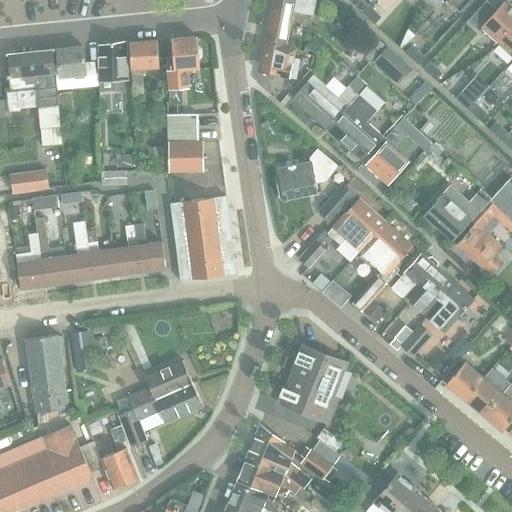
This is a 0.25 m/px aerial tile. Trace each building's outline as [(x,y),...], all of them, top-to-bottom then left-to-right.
[(285,45),(296,49),(285,43),(292,12),(312,17),(315,0),(272,0),(264,40),(285,45)] [(362,0),(350,0),(349,2),(362,13),(369,5),(362,0)] [(448,0),(447,2),(459,13),(470,0),(448,0)] [(486,0),(485,0),(467,20),(479,31),(481,29),(490,37),(511,13),(511,7),(505,0),(496,9),(486,0)] [(369,5),(362,13),(374,24),(381,17),(369,5)] [(511,13),(490,37),(510,56),(511,53),(511,13)] [(172,57),(166,57),(168,90),(189,89),(187,70),(199,69),(199,61),(202,56),(201,48),(197,45),(197,37),(171,39),(172,57)] [(360,52),(370,61),(384,46),(373,37),(360,52)] [(131,75),(133,102),(144,102),(143,74),(146,74),(145,69),(159,68),(157,40),(129,42),(131,75)] [(294,59),(296,49),(285,45),(264,40),(258,72),(256,82),(267,92),(270,78),(273,79),(274,75),(296,79),(299,59),(294,59)] [(99,45),(99,63),(99,82),(127,79),(125,42),(99,45)] [(405,53),(418,64),(425,57),(412,45),(405,53)] [(99,82),(99,63),(85,64),(83,47),(57,50),(60,77),(85,75),(87,85),(99,84),(99,82)] [(373,63),(398,85),(411,70),(386,48),(373,63)] [(58,111),(58,95),(53,50),(7,55),(9,75),(7,75),(8,79),(10,93),(5,93),(7,112),(18,110),(16,92),(36,90),(38,109),(44,108),(46,128),(29,129),(12,127),(10,155),(31,156),(31,147),(48,145),(48,147),(62,145),(58,111)] [(430,62),(423,69),(436,81),(443,73),(430,62)] [(326,130),(358,95),(366,85),(352,73),(343,82),(348,87),(338,97),(313,75),(292,98),(326,130)] [(442,86),(454,98),(461,90),(449,79),(442,86)] [(461,90),(454,98),(467,109),(474,101),(461,90)] [(58,95),(58,111),(72,110),(70,94),(58,95)] [(358,95),(326,130),(349,150),(347,155),(353,160),(357,157),(361,160),(382,136),(366,123),(376,111),(358,95)] [(167,118),(167,143),(198,142),(198,118),(167,118)] [(424,150),(431,143),(406,120),(399,127),(424,150)] [(491,131),(503,143),(510,135),(498,124),(491,131)] [(511,136),(510,135),(503,143),(511,150),(511,136)] [(387,139),(365,164),(388,184),(407,162),(388,144),(390,142),(387,139)] [(198,142),(167,143),(168,169),(202,167),(202,142),(198,142)] [(431,143),(424,150),(426,149),(435,158),(441,152),(431,143)] [(148,148),(150,173),(164,172),(161,147),(148,148)] [(116,156),(116,168),(133,167),(132,155),(116,156)] [(280,182),(276,183),(280,199),(317,192),(315,183),(327,170),(314,159),(311,163),(310,162),(278,168),(280,182)] [(0,161),(0,190),(9,190),(7,161),(0,161)] [(47,166),(10,171),(13,191),(49,187),(47,166)] [(101,172),(102,185),(127,184),(126,171),(101,172)] [(318,212),(330,223),(355,195),(342,184),(318,212)] [(472,221),(491,199),(481,189),(469,203),(450,186),(423,216),(452,241),(470,220),(472,221)] [(64,194),(66,214),(75,213),(73,193),(64,194)] [(142,195),(145,217),(156,216),(153,193),(142,195)] [(170,203),(180,280),(235,273),(225,196),(170,203)] [(359,252),(385,223),(358,199),(332,228),(359,252)] [(511,217),(491,199),(472,221),(471,222),(474,225),(456,244),(482,268),(500,247),(481,230),(494,216),(511,232),(511,217)] [(45,285),(38,239),(32,200),(18,203),(20,217),(26,216),(32,260),(17,263),(20,289),(45,285)] [(69,282),(93,279),(84,221),(73,223),(78,254),(65,256),(69,282)] [(116,275),(113,249),(98,251),(95,231),(86,232),(85,221),(84,221),(93,279),(116,275)] [(385,223),(359,252),(379,271),(351,302),(360,311),(398,269),(394,266),(411,246),(385,223)] [(136,246),(140,272),(165,268),(161,242),(146,244),(143,224),(135,225),(137,238),(138,245),(136,246)] [(127,239),(137,238),(135,225),(125,226),(127,239)] [(48,236),(38,238),(38,239),(45,285),(69,282),(65,256),(51,258),(48,236)] [(298,259),(308,268),(324,250),(314,241),(298,259)] [(116,275),(140,272),(136,246),(113,249),(116,275)] [(420,279),(425,283),(438,269),(421,254),(391,288),(403,299),(420,279)] [(432,296),(439,302),(455,284),(438,269),(425,283),(416,293),(426,302),(432,296)] [(455,284),(439,302),(426,317),(444,333),(473,300),(455,284)] [(401,345),(413,356),(429,336),(418,325),(401,345)] [(71,334),(76,373),(93,371),(87,332),(71,334)] [(38,426),(68,415),(58,334),(25,339),(35,413),(37,412),(38,426)] [(457,363),(472,346),(462,338),(447,354),(457,363)] [(330,397),(344,363),(312,350),(310,356),(301,352),(281,402),(327,421),(335,399),(330,397)] [(451,361),(440,351),(427,365),(439,375),(451,361)] [(0,358),(0,386),(10,384),(2,358),(0,358)] [(118,415),(192,382),(182,360),(144,376),(149,386),(114,400),(120,412),(117,413),(118,415)] [(464,400),(483,378),(465,363),(445,384),(464,400)] [(415,415),(425,404),(388,374),(378,385),(415,415)] [(482,416),(507,387),(498,380),(492,386),(483,378),(464,400),(482,416)] [(117,414),(128,440),(130,446),(146,440),(138,420),(155,413),(153,408),(158,406),(165,421),(202,405),(192,382),(118,415),(117,413),(117,414)] [(507,387),(482,416),(502,432),(511,420),(511,402),(505,397),(511,390),(507,387)] [(339,440),(346,427),(335,421),(328,433),(339,440)] [(0,511),(9,511),(92,478),(89,472),(79,446),(69,425),(42,437),(47,449),(0,469),(0,511)] [(124,442),(128,440),(121,425),(110,429),(118,450),(99,457),(112,488),(138,478),(124,442)] [(246,458),(284,475),(293,451),(259,425),(246,458)] [(300,464),(321,480),(331,465),(310,450),(300,464)] [(301,488),(284,475),(246,458),(237,480),(269,493),(276,476),(279,477),(286,482),(284,485),(296,494),(301,488)] [(383,511),(395,511),(415,489),(397,474),(373,503),(383,511)] [(243,511),(268,511),(262,506),(266,496),(236,483),(227,505),(243,511)] [(425,511),(432,504),(415,489),(395,511),(425,511)] [(140,511),(183,511),(187,505),(170,498),(164,511),(145,511),(143,511),(140,511)]
